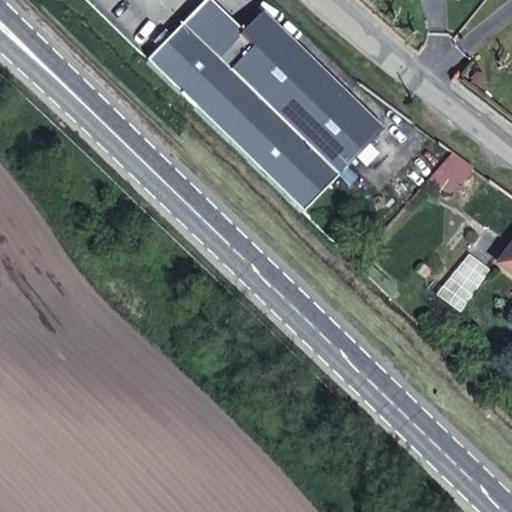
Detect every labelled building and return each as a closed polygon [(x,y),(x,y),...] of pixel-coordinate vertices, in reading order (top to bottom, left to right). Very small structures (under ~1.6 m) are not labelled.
[(384,131),(276,25),(260,41),(247,28),(242,33),(208,0),(207,0),(183,24),(339,177),(384,131)] [(276,25),(263,12),(247,28),(260,41),(276,25)] [(339,177),(183,24),(171,37),(165,43),(160,49),(147,62),(303,213),(339,177)] [(171,37),(165,32),(154,43),(160,49),(165,43),(171,37)] [(511,246),(499,264),(511,274),(511,246)]
